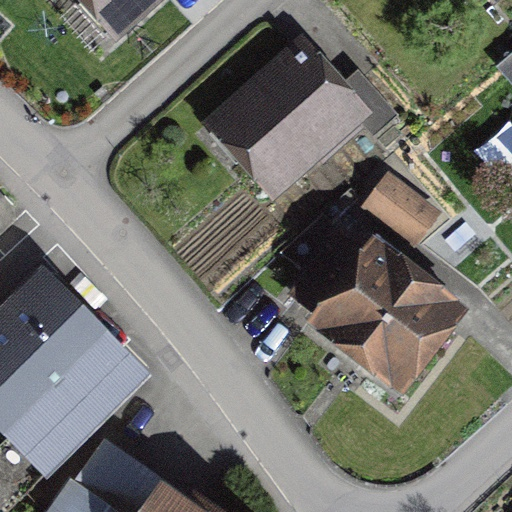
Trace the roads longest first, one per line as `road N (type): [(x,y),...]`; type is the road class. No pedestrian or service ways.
road 1 (residential): [(315,511),(56,175)]
road 2 (residential): [(256,0),(56,175)]
road 3 (residential): [(511,429),(421,511)]
